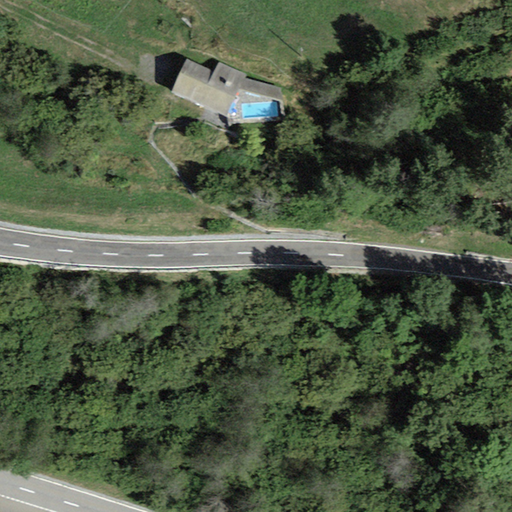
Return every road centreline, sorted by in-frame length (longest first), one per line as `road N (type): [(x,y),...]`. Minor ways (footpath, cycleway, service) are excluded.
road 1 (tertiary): [(0,242),(97,253),(311,253),(511,274)]
road 2 (track): [(9,0),(150,66)]
